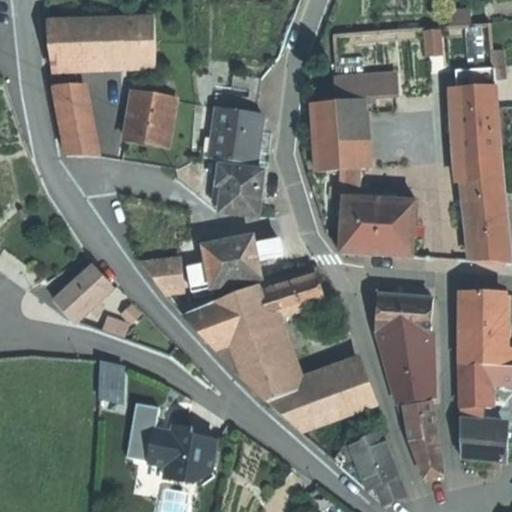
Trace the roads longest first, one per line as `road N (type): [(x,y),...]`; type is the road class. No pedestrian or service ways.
road 1 (residential): [(427,511),(363,327),(334,269)]
road 2 (residential): [(217,386),(62,189)]
road 3 (residential): [(306,232),(212,221),(107,187),(62,189)]
road 4 (residential): [(306,232),(288,162),(295,66),(320,0)]
road 5 (residential): [(464,511),(454,473),(445,277)]
road 6 (residential): [(217,386),(2,324)]
road 7 (residential): [(375,511),(217,386)]
road 8 (residential): [(62,189),(22,75),(14,0)]
